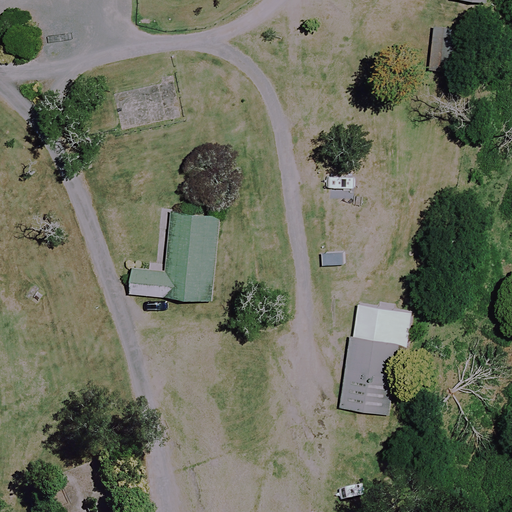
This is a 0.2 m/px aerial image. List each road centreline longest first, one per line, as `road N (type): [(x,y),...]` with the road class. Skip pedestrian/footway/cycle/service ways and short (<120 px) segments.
road 1 (unknown): [(0,66),(120,42),(181,44),(230,52),(272,88),(294,162),(306,331)]
road 2 (unknown): [(0,75),(31,105),(119,281),(153,420),(163,511)]
